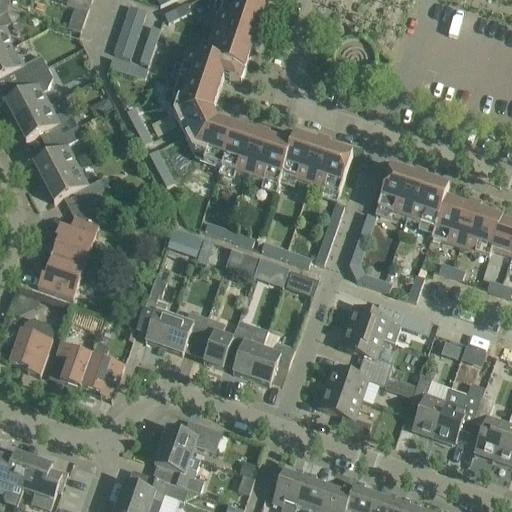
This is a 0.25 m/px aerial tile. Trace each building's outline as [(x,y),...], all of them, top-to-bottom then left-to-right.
[(0,0),(0,19),(5,17),(10,2),(3,0),(0,0)] [(161,10),(172,4),(169,0),(160,0),(157,2),(161,10)] [(270,0),(269,0),(225,0),(205,61),(245,75),(253,51),(242,47),(244,42),(260,48),(262,44),(256,42),(270,0)] [(180,21),(192,16),(188,7),(176,13),(180,21)] [(135,24),(139,13),(130,10),(126,22),(135,24)] [(82,36),(88,16),(76,11),(69,32),(82,36)] [(143,27),(147,15),(139,13),(135,24),(143,27)] [(169,27),(180,21),(176,13),(165,19),(169,27)] [(20,18),(10,14),(7,16),(12,26),(13,28),(23,23),(20,18)] [(5,30),(12,26),(7,16),(5,17),(0,19),(0,57),(12,51),(7,42),(11,40),(5,30)] [(131,36),(135,24),(126,22),(122,34),(131,36)] [(139,39),(143,27),(135,24),(131,36),(139,39)] [(161,33),(160,33),(153,30),(149,42),(157,45),(161,33)] [(127,48),(131,36),(122,34),(118,46),(127,48)] [(135,51),(139,39),(131,36),(127,48),(135,51)] [(153,57),(157,45),(149,42),(145,54),(153,57)] [(123,60),(127,48),(118,46),(114,57),(123,60)] [(131,63),(135,51),(127,48),(123,60),(131,63)] [(42,60),(25,68),(21,59),(17,61),(12,51),(0,57),(0,83),(10,78),(20,73),(25,83),(48,71),(42,60)] [(149,69),(153,57),(145,54),(141,66),(149,69)] [(245,75),(205,61),(188,55),(177,90),(217,103),(227,70),(232,72),(229,82),(241,86),(245,75)] [(122,75),(125,66),(113,62),(110,71),(122,75)] [(134,79),(137,70),(125,66),(122,75),(134,79)] [(149,74),(147,74),(137,70),(134,79),(146,83),(149,74)] [(50,108),(44,97),(47,95),(54,82),(48,71),(25,83),(30,93),(23,96),(5,105),(9,112),(5,113),(13,127),(50,108)] [(213,115),(217,103),(177,90),(173,102),(179,104),(174,118),(193,155),(206,159),(204,165),(221,171),(235,131),(218,125),(213,115)] [(60,117),(56,119),(50,108),(13,127),(20,141),(23,139),(27,146),(44,136),(48,134),(53,144),(79,131),(74,121),(60,117)] [(134,127),(141,123),(136,112),(128,116),(134,127)] [(139,138),(147,134),(141,123),(134,127),(139,138)] [(79,169),(68,149),(84,140),(79,131),(53,144),(59,154),(34,167),(37,173),(34,175),(41,189),(79,169)] [(261,133),(259,139),(235,131),(221,171),(279,191),(283,180),(291,150),(268,142),(265,154),(259,152),(265,135),(261,133)] [(145,150),(153,145),(147,134),(139,138),(145,150)] [(283,180),(320,193),(339,200),(353,159),(329,151),(325,163),(320,161),(325,144),(321,142),(319,148),(295,140),(291,150),(283,180)] [(156,169),(164,165),(158,154),(150,158),(156,169)] [(162,180),(169,176),(164,165),(156,169),(162,180)] [(105,181),(89,189),(79,169),(41,189),(48,202),(52,201),(55,207),(77,196),(82,205),(91,201),(111,191),(105,181)] [(418,175),(416,181),(391,172),(378,212),(435,232),(436,232),(446,201),(450,192),(425,184),(421,195),(416,193),(422,176),(418,175)] [(167,191),(175,187),(169,176),(162,180),(167,191)] [(85,272),(96,240),(102,223),(91,201),(82,205),(69,212),(75,222),(72,231),(60,227),(56,240),(59,241),(52,260),(85,272)] [(471,203),(470,209),(446,201),(436,232),(435,232),(432,241),(490,260),(492,254),(503,222),(503,220),(479,212),(475,223),(470,222),(476,205),(471,203)] [(341,222),(345,210),(337,208),(333,219),(341,222)] [(376,221),(368,218),(364,230),(372,232),(376,221)] [(337,234),(341,222),(333,219),(329,231),(337,234)] [(511,260),(511,225),(503,222),(492,254),(511,260)] [(217,239),(220,231),(208,227),(206,235),(217,239)] [(368,244),(372,232),(364,230),(360,241),(368,244)] [(172,231),(165,249),(194,260),(201,242),(172,231)] [(229,243),(232,235),(220,231),(217,239),(229,243)] [(333,246),(337,234),(329,231),(324,243),(333,246)] [(241,247),(244,239),(232,235),(229,243),(241,247)] [(253,251),(256,243),(244,239),(241,247),(253,251)] [(364,256),(368,244),(360,241),(356,253),(364,256)] [(329,258),(333,246),(324,243),(320,255),(329,258)] [(274,259),(277,251),(265,246),(262,255),(274,259)] [(286,263),(289,255),(277,251),(274,259),(286,263)] [(243,257),(232,253),(228,265),(240,269),(243,257)] [(360,268),(364,256),(356,253),(352,265),(360,268)] [(298,267),(300,259),(289,255),(286,263),(298,267)] [(325,269),(329,258),(320,255),(316,267),(325,269)] [(309,271),(312,263),(300,259),(298,267),(309,271)] [(74,304),(85,272),(52,260),(45,279),(43,278),(38,292),(74,304)] [(276,268),(261,263),(257,274),(272,280),(276,268)] [(365,279),(360,268),(352,265),(350,270),(357,285),(362,287),(365,279)] [(451,280),(454,272),(442,267),(439,276),(451,280)] [(463,284),(466,276),(454,272),(451,280),(463,284)] [(291,276),(286,292),(297,296),(303,280),(291,276)] [(377,292),(380,284),(369,280),(366,288),(377,292)] [(421,294),(425,283),(417,280),(413,291),(421,294)] [(168,309),(158,305),(160,300),(162,300),(167,287),(156,283),(142,321),(153,325),(146,346),(165,352),(176,322),(164,318),(168,309)] [(390,297),(393,288),(380,284),(377,292),(390,297)] [(499,297),(502,289),(490,285),(487,293),(499,297)] [(511,301),(511,299),(511,292),(502,289),(499,297),(511,301)] [(417,306),(421,294),(413,291),(409,303),(417,306)] [(411,319),(388,311),(385,321),(355,310),(347,331),(383,344),(396,348),(402,329),(407,331),(411,319)] [(201,341),(208,323),(190,317),(187,326),(176,322),(165,352),(184,359),(191,338),(201,341)] [(41,381),(54,345),(51,344),(54,337),(50,329),(33,323),(26,327),(23,334),(21,334),(9,366),(29,373),(28,376),(41,381)] [(234,343),(233,342),(222,338),(226,329),(208,323),(201,341),(211,345),(204,366),(223,373),(231,352),(231,351),(234,343)] [(377,363),(383,344),(347,331),(340,352),(370,362),(367,372),(390,380),(394,368),(377,363)] [(263,353),(262,353),(252,349),(255,339),(237,333),(233,342),(234,343),(231,351),(231,352),(241,355),(233,376),(252,383),(263,353)] [(277,347),(280,340),(269,336),(262,353),(263,353),(252,383),(271,390),(278,369),(289,372),(296,354),(277,347)] [(82,392),(93,359),(61,348),(57,360),(68,364),(61,384),(82,392)] [(113,406),(125,370),(93,359),(82,392),(102,399),(101,401),(113,406)] [(390,380),(367,372),(363,381),(333,371),(326,391),(362,404),(369,386),(386,392),(390,380)] [(413,434),(434,441),(447,406),(428,399),(433,382),(422,378),(420,382),(413,401),(424,404),(413,434)] [(467,399),(451,394),(447,406),(434,441),(455,449),(461,430),(471,434),(476,422),(484,400),(486,392),(474,389),(471,391),(467,399)] [(356,423),(362,404),(326,391),(319,412),(349,423),(345,433),(368,441),(372,429),(356,423)] [(496,463),(509,428),(489,421),(495,404),(484,400),(476,422),(485,426),(475,456),(496,463)] [(195,450),(216,456),(223,437),(193,427),(189,439),(168,431),(161,450),(191,461),(195,450)] [(511,428),(509,428),(496,463),(511,468),(511,428)] [(187,473),(191,461),(161,450),(155,469),(175,477),(171,488),(171,489),(188,495),(190,496),(190,495),(200,499),(205,486),(194,483),(197,476),(187,473)] [(24,494),(35,463),(15,457),(8,478),(0,474),(0,495),(5,498),(4,502),(6,506),(18,511),(24,494)] [(51,511),(57,497),(61,486),(49,483),(53,470),(35,463),(24,494),(35,498),(32,507),(46,511),(51,511)] [(297,511),(308,480),(299,477),(297,480),(284,475),(272,507),(284,511),(285,508),(297,511)] [(250,498),(255,483),(243,479),(238,494),(250,498)] [(322,511),(330,492),(316,487),(317,483),(308,480),(297,511),(322,511)] [(171,488),(151,481),(146,493),(126,485),(119,504),(140,511),(161,511),(166,499),(184,506),(188,495),(171,489),(171,488)] [(365,492),(356,488),(355,488),(353,496),(354,496),(347,511),(373,511),(377,500),(364,495),(365,492)] [(347,511),(354,496),(353,496),(344,493),(343,496),(330,492),(322,511),(347,511)] [(398,511),(401,504),(392,501),(391,504),(377,500),(373,511),(398,511)]
